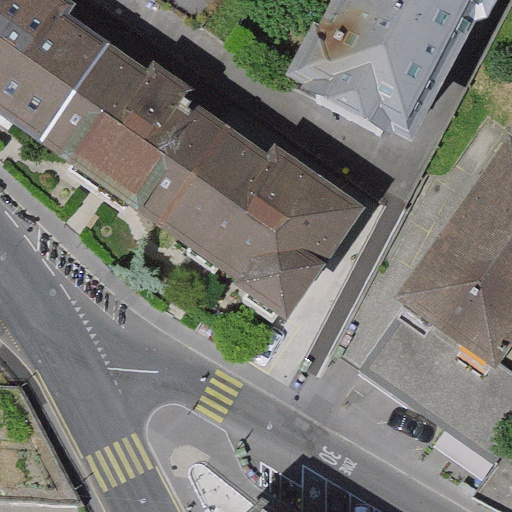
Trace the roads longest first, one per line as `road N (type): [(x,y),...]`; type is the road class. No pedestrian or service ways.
road 1 (residential): [(70,366),(187,379),(418,511)]
road 2 (tertiary): [(143,511),(70,366)]
road 3 (tertiary): [(70,366),(0,255)]
